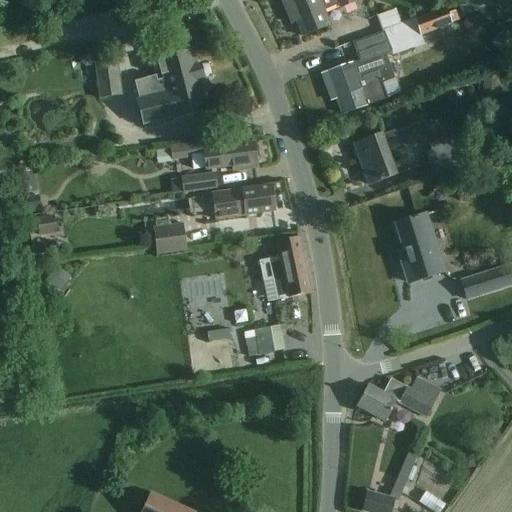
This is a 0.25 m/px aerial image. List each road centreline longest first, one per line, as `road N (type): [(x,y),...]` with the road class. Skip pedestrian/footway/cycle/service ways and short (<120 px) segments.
road 1 (unclassified): [(335,379),(314,220),(272,76),(230,0)]
road 2 (unclassified): [(335,379),(511,326)]
road 3 (unclassified): [(327,511),(335,379)]
